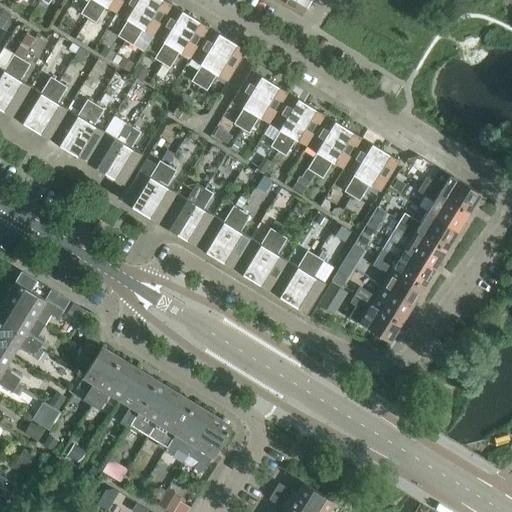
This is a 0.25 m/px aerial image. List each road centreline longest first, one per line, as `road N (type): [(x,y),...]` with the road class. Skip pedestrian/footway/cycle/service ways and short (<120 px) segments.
road 1 (residential): [(511,210),(411,354),(379,365),(329,346),(179,258),(149,278),(122,341),(255,424),(261,443),(219,511)]
road 2 (residential): [(204,0),(496,178),(511,198)]
